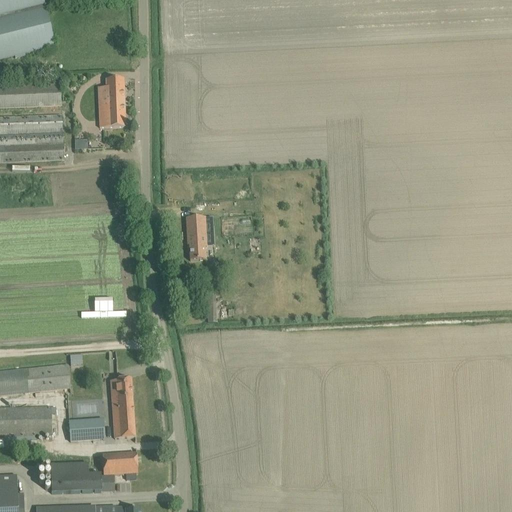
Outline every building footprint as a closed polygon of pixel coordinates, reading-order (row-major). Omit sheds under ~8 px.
[(0,0),(0,60),(15,57),(15,59),(25,56),(25,55),(55,47),(43,0),(0,0)] [(108,104),(98,105),(99,129),(125,128),(123,81),(107,82),(108,104)] [(0,87),(0,109),(61,106),(60,85),(0,87)] [(0,119),(0,164),(64,161),(62,116),(0,119)] [(76,141),(76,150),(87,150),(87,141),(76,141)] [(186,181),(187,205),(204,204),(203,180),(186,181)] [(187,220),(188,247),(189,247),(190,262),(205,261),(205,249),(206,249),(205,219),(187,220)] [(72,366),(83,366),(83,356),(71,356),(72,366)] [(0,372),(0,397),(70,390),(68,366),(0,372)] [(117,381),(119,398),(113,398),(116,440),(135,439),(131,380),(117,381)] [(0,437),(52,437),(51,409),(0,409),(0,437)] [(68,423),(70,443),(105,440),(104,420),(68,423)] [(103,457),(105,477),(125,476),(136,475),(138,475),(136,455),(103,457)] [(101,492),(100,474),(87,475),(87,465),(52,466),(53,493),(101,492)] [(0,511),(24,511),(23,496),(17,497),(16,477),(0,477),(0,511)]
